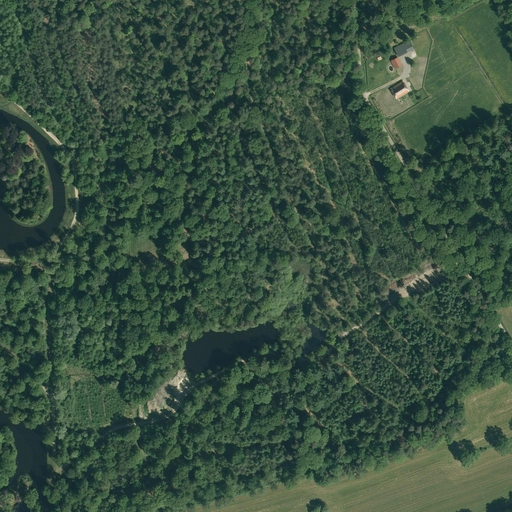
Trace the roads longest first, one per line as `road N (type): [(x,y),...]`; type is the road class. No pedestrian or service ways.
road 1 (track): [(464,266),(401,295),(340,335),(318,360),(271,351),(192,385),(173,413),(96,441),(53,487)]
road 2 (residential): [(511,346),(364,96),(355,0)]
